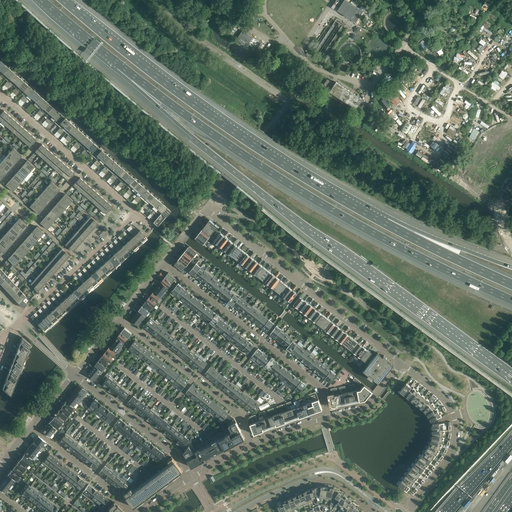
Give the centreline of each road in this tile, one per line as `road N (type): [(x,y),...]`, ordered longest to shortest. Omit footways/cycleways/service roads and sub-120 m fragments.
road 1 (motorway): [(118,65),(213,155),(511,377)]
road 2 (motorway): [(118,65),(310,198),(511,301)]
road 3 (motorway): [(379,220),(240,136),(63,0)]
road 4 (residential): [(205,207),(401,364)]
road 5 (residential): [(163,263),(315,384),(327,417)]
road 6 (residential): [(120,317),(238,414),(253,444)]
road 7 (residential): [(136,213),(2,95)]
road 8 (residential): [(401,364),(442,396),(455,431),(447,459),(411,504)]
road 9 (tertiary): [(375,503),(340,473),(322,469),(225,511)]
road 10 (residential): [(192,477),(178,456),(75,373)]
road 11 (tertiary): [(236,511),(323,473),(375,503)]
road 12 (residential): [(24,316),(136,213)]
road 13 (motorway): [(511,284),(379,220)]
road 14 (residential): [(205,207),(292,96)]
road 15 (motorway): [(511,266),(379,220)]
road 16 (residential): [(130,511),(31,426)]
